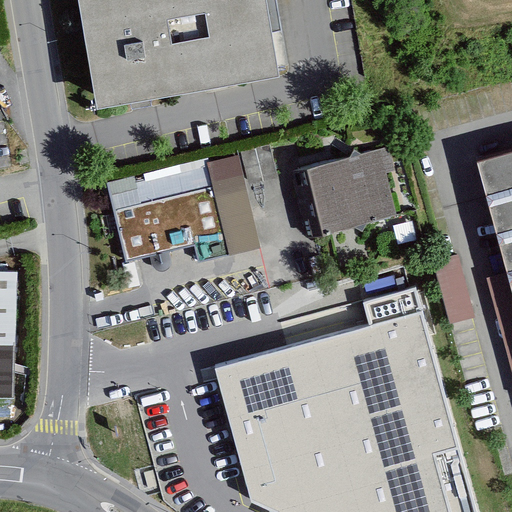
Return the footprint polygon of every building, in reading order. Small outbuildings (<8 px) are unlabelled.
[(77,0),(96,108),(280,77),(273,33),(283,32),(277,0),(77,0)] [(511,145),(473,156),(511,295),(511,145)] [(270,149),(240,156),(247,186),(277,179),(270,149)] [(378,151),(300,167),(315,240),(393,224),(378,151)] [(183,200),(119,214),(130,266),(152,261),(157,284),(247,265),(226,168),(178,178),(183,200)] [(450,320),(476,313),(458,250),(432,257),(450,320)] [(18,272),(0,271),(0,398),(14,398),(18,272)] [(477,511),(421,311),(218,367),(252,500),(271,508),(279,511),(477,511)]
